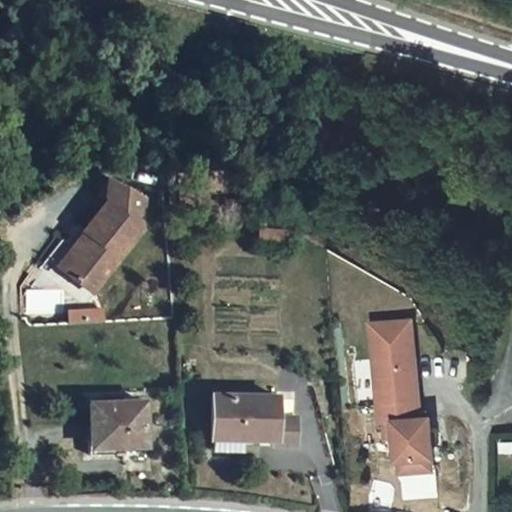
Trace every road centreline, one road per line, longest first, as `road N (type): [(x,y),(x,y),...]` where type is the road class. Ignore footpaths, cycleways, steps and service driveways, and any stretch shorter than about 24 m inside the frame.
road 1 (secondary): [(184,0),(511,76)]
road 2 (secondary): [(511,68),(321,0)]
